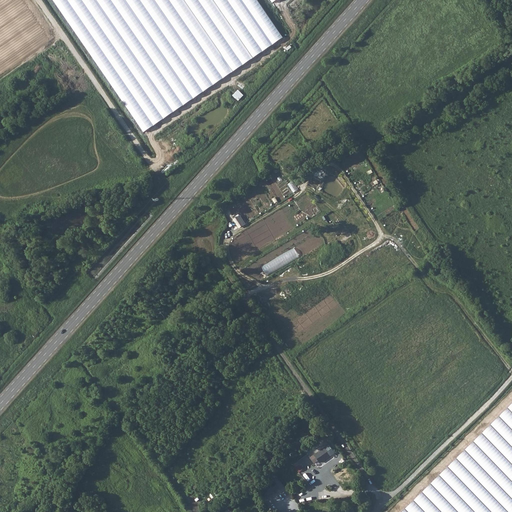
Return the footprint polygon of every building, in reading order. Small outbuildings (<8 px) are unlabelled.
[(283,36),(258,0),(53,0),(144,131),(283,36)] [(235,94),(241,99),(245,95),(239,89),(235,94)] [(287,184),(293,193),(298,190),(293,181),(287,184)] [(245,224),(240,215),(233,219),(239,228),(245,224)] [(261,267),(266,276),(299,258),(294,248),(261,267)] [(215,342),(218,344),(224,338),(221,335),(215,342)] [(511,511),(511,406),(402,511),(511,511)] [(335,453),(324,437),(309,448),(313,455),(310,457),(314,463),(318,460),(320,463),(335,453)] [(275,480),(266,488),(272,496),(281,488),(275,480)] [(312,495),(318,491),(314,485),(308,488),(312,495)]
